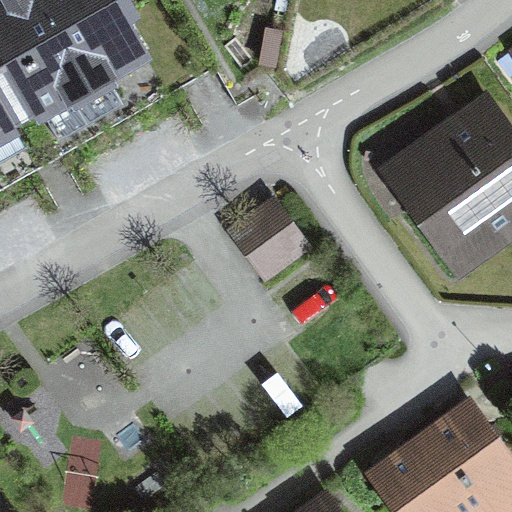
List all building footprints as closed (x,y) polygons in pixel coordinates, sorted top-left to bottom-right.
[(104,74),(140,54),(120,19),(128,14),(124,7),(124,0),(0,0),(0,51),(35,113),(71,93),(68,88),(102,69),(104,74)] [(0,133),(13,126),(0,103),(0,133)] [(404,171),(463,252),(511,216),(511,148),(485,112),(404,171)] [(270,204),(237,228),(256,254),(289,230),(270,204)] [(511,469),(468,409),(379,474),(406,511),(491,511),(493,509),(511,495),(511,469)]
